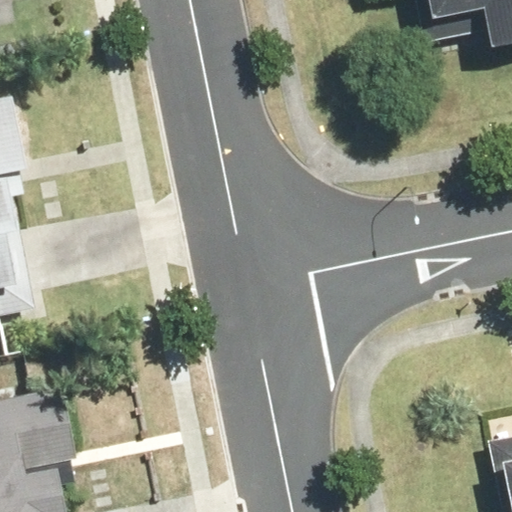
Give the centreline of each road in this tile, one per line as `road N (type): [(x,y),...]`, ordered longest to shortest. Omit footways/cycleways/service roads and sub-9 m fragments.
road 1 (residential): [(251,286),(190,0)]
road 2 (residential): [(251,286),(511,234)]
road 3 (residential): [(294,511),(251,286)]
